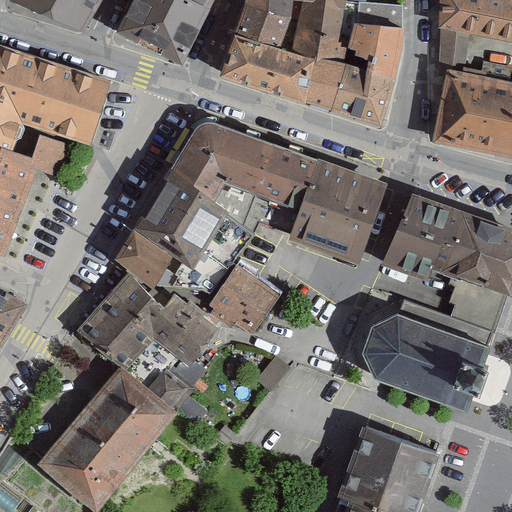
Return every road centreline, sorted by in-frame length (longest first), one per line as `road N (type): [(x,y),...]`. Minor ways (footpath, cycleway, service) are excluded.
road 1 (residential): [(166,77),(49,293)]
road 2 (residential): [(401,153),(195,86)]
road 3 (residential): [(401,153),(413,0)]
